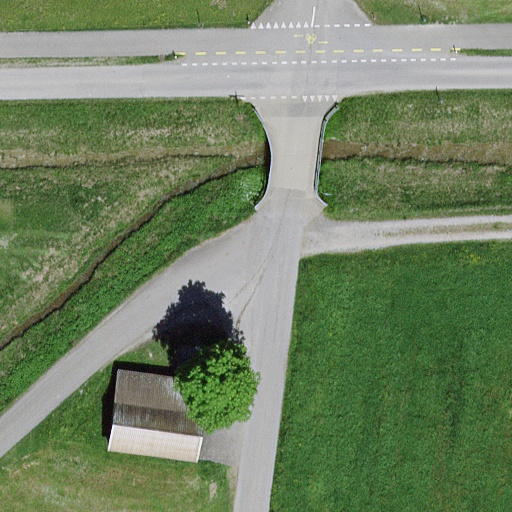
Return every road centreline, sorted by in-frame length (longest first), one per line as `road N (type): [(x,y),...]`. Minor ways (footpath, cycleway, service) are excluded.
road 1 (residential): [(286,231),(151,305),(0,435)]
road 2 (unclassified): [(308,80),(0,87)]
road 3 (unclassified): [(250,511),(286,231)]
road 4 (track): [(511,224),(286,231)]
road 5 (unclassified): [(511,76),(308,80)]
road 6 (track): [(305,109),(286,231)]
